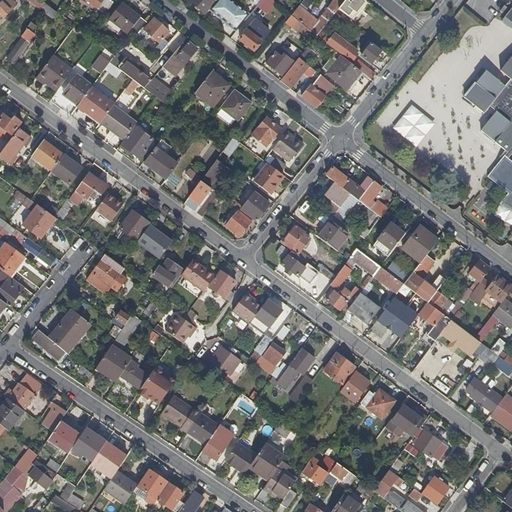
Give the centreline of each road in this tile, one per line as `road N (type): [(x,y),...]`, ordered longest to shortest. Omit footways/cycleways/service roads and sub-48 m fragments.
road 1 (residential): [(498,448),(241,260)]
road 2 (residential): [(0,81),(241,260)]
road 3 (residential): [(252,511),(6,345)]
road 4 (residential): [(338,140),(157,0)]
road 5 (residential): [(338,140),(511,274)]
road 6 (residential): [(241,260),(338,140)]
road 7 (residential): [(422,34),(338,140)]
road 8 (residential): [(6,345),(85,246)]
